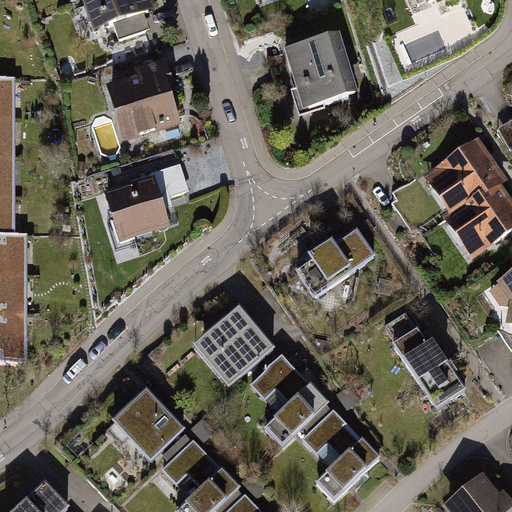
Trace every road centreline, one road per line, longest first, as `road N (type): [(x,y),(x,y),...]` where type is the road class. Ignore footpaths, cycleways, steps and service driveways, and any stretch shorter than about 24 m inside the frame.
road 1 (residential): [(261,221),(0,444)]
road 2 (residential): [(511,49),(261,221)]
road 3 (residential): [(195,0),(261,221)]
road 4 (residential): [(383,511),(481,430)]
